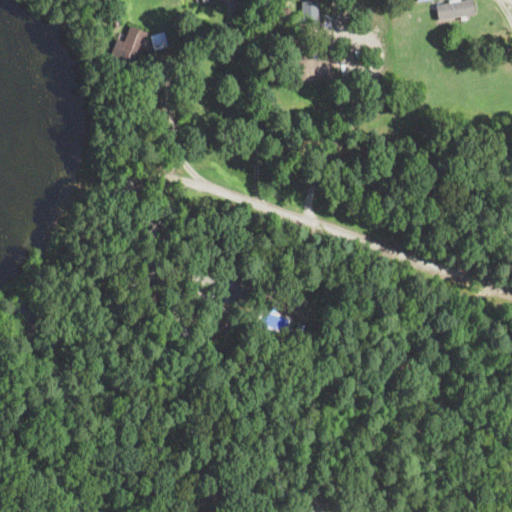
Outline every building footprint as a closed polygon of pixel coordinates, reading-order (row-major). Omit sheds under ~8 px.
[(303,24),(301,24),(301,0),(317,0),(317,24),(303,24)] [(460,0),(461,1),(467,0),(473,0),(476,15),(467,16),(467,20),(461,21),(461,17),(439,21),(437,5),(449,3),(449,1),(454,0),(460,0)] [(145,40),(150,42),(147,52),(140,49),(134,64),(110,54),(116,39),(123,42),(129,26),(147,33),(145,40)] [(155,50),(153,50),(149,36),(164,32),(168,46),(155,50)] [(296,78),(290,78),(289,60),(300,59),(326,58),(327,76),(296,78)] [(250,290),(249,295),(245,294),(242,307),(226,304),(232,275),(252,279),(250,290)] [(149,290),(144,296),(135,289),(141,283),(149,290)] [(183,310),(174,321),(158,309),(166,299),(167,297),(183,309),(183,310)] [(275,308),(270,309),(268,306),(269,301),(273,300),(276,303),(275,308)] [(262,324),(288,332),(293,317),(267,308),(262,324)] [(213,317),(209,322),(203,317),(206,312),(213,317)] [(201,321),(198,325),(192,320),(195,317),(201,321)] [(201,335),(199,338),(193,333),(200,326),(205,330),(201,335)] [(224,331),(221,334),(215,329),(218,326),(224,331)] [(419,377),(419,378),(392,372),(396,351),(418,355),(417,360),(423,361),(419,377)] [(394,400),(391,406),(386,403),(388,397),(394,400)]
